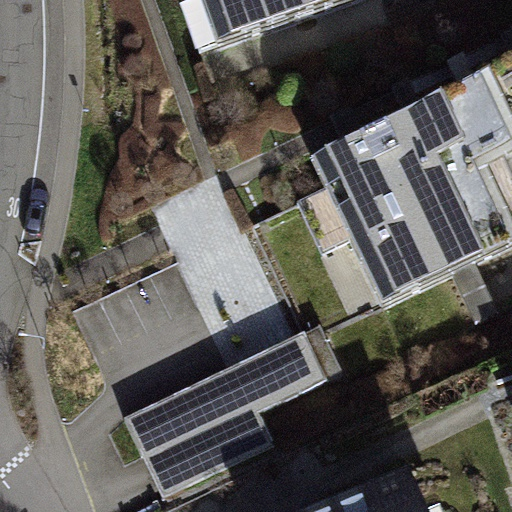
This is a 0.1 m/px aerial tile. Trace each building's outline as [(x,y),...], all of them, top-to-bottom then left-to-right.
[(201,0),(216,38),(316,0),(201,0)] [(511,59),(315,146),(386,302),(511,246),(511,59)] [(338,377),(310,329),(253,358),(217,373),(123,411),(160,505),(272,460),(253,414),(338,377)] [(511,386),(488,396),(511,457),(511,386)] [(411,511),(402,487),(336,511),(411,511)]
